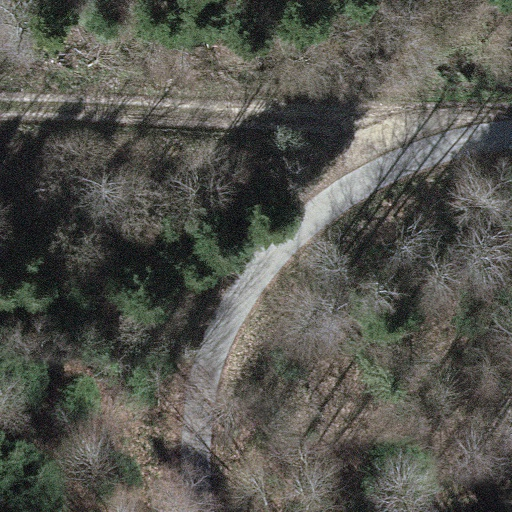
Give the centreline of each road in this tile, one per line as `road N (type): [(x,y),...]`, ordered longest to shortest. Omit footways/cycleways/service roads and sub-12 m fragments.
road 1 (unclassified): [(511,125),(413,145),(339,188),(230,301),(206,350),(196,410),(204,511)]
road 2 (track): [(413,145),(286,111),(0,95)]
